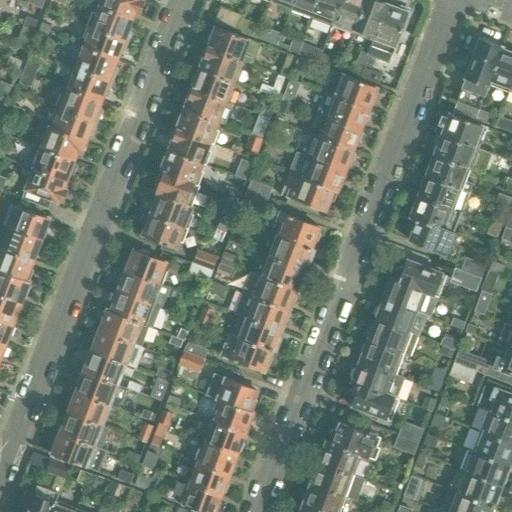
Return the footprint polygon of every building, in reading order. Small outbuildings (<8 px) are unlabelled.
[(100,0),(99,6),(133,18),(135,11),(139,11),(142,2),(140,0),(100,0)] [(269,0),(269,2),(290,10),(293,0),(269,0)] [(293,0),(290,10),(310,17),(316,0),(293,0)] [(316,0),(310,17),(331,26),(341,0),(316,0)] [(341,0),(331,26),(351,33),(363,0),(341,0)] [(354,30),(373,37),(374,38),(386,4),(376,0),(363,0),(351,33),(352,33),(354,30)] [(374,38),(373,37),(370,46),(392,54),(396,41),(399,42),(403,31),(401,30),(402,26),(403,26),(404,24),(405,25),(409,14),(408,13),(409,12),(406,11),(407,9),(401,7),(400,9),(396,7),(397,5),(391,3),(390,5),(388,4),(386,4),(374,38)] [(99,6),(91,26),(125,39),(125,38),(129,37),(133,28),(130,24),(133,18),(99,6)] [(214,22),(234,29),(238,17),(239,15),(220,7),(214,22)] [(26,17),(22,25),(33,29),(36,21),(26,17)] [(238,17),(234,29),(255,37),(260,26),(238,17)] [(51,27),(42,23),(36,38),(46,42),(51,27)] [(33,29),(22,25),(15,45),(25,49),(33,29)] [(91,26),(83,47),(117,59),(119,53),(123,53),(126,44),(124,41),(125,39),(91,26)] [(207,46),(207,47),(241,60),(249,39),(215,26),(211,36),(208,36),(205,43),(207,46)] [(298,53),(301,44),(302,42),(294,38),(289,49),(289,50),(298,54),(298,53)] [(468,72),(453,109),(453,110),(474,119),(478,108),(488,83),(487,83),(501,47),(480,39),(471,62),(469,62),(466,69),(468,72)] [(309,57),(318,60),(321,53),(321,51),(301,44),(298,53),(309,57)] [(83,47),(75,67),(109,80),(109,79),(113,78),(117,69),(114,66),(117,59),(83,47)] [(200,67),(199,68),(233,81),(241,60),(207,47),(204,56),(200,57),(197,64),(200,67)] [(488,83),(508,91),(511,81),(511,51),(509,53),(501,50),(502,48),(501,47),(487,83),(488,83)] [(278,61),(289,65),(290,65),(293,56),(282,52),(278,61)] [(321,53),(318,60),(319,60),(330,64),(332,57),(322,53),(321,53)] [(7,65),(17,69),(18,69),(21,61),(10,57),(7,65)] [(298,57),(295,67),(308,72),(311,63),(298,57)] [(27,60),(23,71),(34,76),(39,64),(27,60)] [(349,73),(360,77),(364,67),(355,64),(353,63),(349,73)] [(75,67),(67,89),(101,101),(103,95),(107,94),(111,85),(108,82),(109,80),(75,67)] [(364,67),(360,77),(377,84),(381,74),(369,69),(364,67)] [(192,87),(191,88),(225,101),(233,81),(199,68),(196,76),(192,77),(189,85),(192,87)] [(34,76),(23,71),(19,83),(30,87),(34,76)] [(342,75),(334,96),(368,109),(371,101),(375,100),(377,93),(375,90),(376,88),(342,75)] [(281,85),(273,81),(268,95),(276,98),(281,85)] [(0,82),(0,97),(6,100),(11,86),(0,82)] [(184,108),(183,110),(217,122),(225,101),(191,88),(188,97),(184,98),(182,105),(184,108)] [(67,89),(59,109),(93,122),(94,120),(98,119),(101,110),(99,107),(101,101),(67,89)] [(285,91),(281,100),(291,103),(294,95),(285,91)] [(317,112),(327,116),(360,129),(363,121),(367,121),(370,113),(367,110),(368,109),(334,96),(325,92),(317,112)] [(280,124),(283,125),(286,126),(293,104),(291,103),(281,100),(274,121),(280,124)] [(24,110),(11,105),(8,113),(21,118),(24,110)] [(263,105),(260,113),(269,116),(272,108),(263,105)] [(474,119),(483,122),(487,111),(478,108),(474,119)] [(48,126),(47,128),(85,142),(88,136),(92,135),(95,126),(93,123),(93,122),(59,109),(52,128),(48,126)] [(176,129),(175,130),(209,143),(217,122),(183,110),(180,118),(176,119),(174,126),(176,129)] [(269,116),(260,113),(255,125),(264,129),(269,116)] [(445,128),(443,134),(477,147),(484,127),(451,114),(450,116),(446,117),(443,125),(445,128)] [(327,116),(319,136),(352,149),(355,142),(359,141),(362,134),(359,131),(360,129),(327,116)] [(495,127),(502,130),(511,133),(511,121),(506,119),(499,116),(495,127)] [(274,121),(266,141),(273,144),(280,124),(274,121)] [(3,126),(0,132),(0,133),(10,138),(13,130),(3,126)] [(47,128),(40,148),(73,161),(76,154),(81,153),(85,142),(47,128)] [(168,150),(167,151),(201,164),(209,143),(175,130),(172,139),(169,139),(166,147),(168,150)] [(438,149),(435,156),(468,169),(477,147),(443,134),(442,137),(439,138),(435,146),(438,149)] [(245,148),(256,152),(258,153),(263,140),(250,135),(245,148)] [(304,146),(301,154),(344,171),(347,162),(351,162),(354,154),(352,150),(352,149),(319,136),(314,149),(304,146)] [(40,148),(32,169),(66,182),(68,175),(72,175),(76,166),(73,162),(73,161),(40,148)] [(160,170),(159,171),(193,184),(201,164),(167,151),(164,159),(161,160),(158,167),(160,170)] [(298,153),(290,173),(299,176),(299,178),(336,192),(337,189),(341,188),(344,181),(341,178),(344,171),(301,154),(298,153)] [(258,162),(265,164),(269,166),(272,158),(261,154),(258,162)] [(430,170),(427,177),(460,190),(468,193),(471,185),(464,182),(468,169),(435,156),(434,158),(431,159),(427,167),(430,170)] [(234,176),(244,180),(250,164),(241,160),(234,176)] [(66,182),(32,169),(24,189),(58,202),(58,201),(62,201),(66,192),(63,189),(66,182)] [(155,191),(155,192),(186,204),(193,184),(159,171),(153,189),(155,191)] [(299,176),(290,173),(282,194),(325,211),(328,201),(333,201),(336,192),(299,178),(299,176)] [(421,191),(419,196),(453,209),(460,190),(427,177),(426,179),(422,180),(419,188),(421,191)] [(250,181),(246,192),(267,200),(271,189),(250,181)] [(224,196),(228,197),(237,201),(238,201),(241,191),(227,186),(224,196)] [(150,213),(184,226),(191,206),(186,204),(155,192),(154,193),(157,194),(154,202),(151,203),(148,210),(150,213)] [(267,200),(246,192),(242,203),(262,211),(267,200)] [(495,203),(508,208),(511,199),(499,195),(495,203)] [(414,211),(411,217),(453,233),(461,212),(453,209),(419,196),(418,199),(415,200),(412,208),(414,211)] [(237,201),(228,197),(223,211),(232,214),(237,201)] [(6,226),(41,239),(42,239),(41,237),(45,236),(48,228),(45,225),(48,218),(10,204),(2,225),(6,226)] [(281,223),(277,235),(311,247),(312,243),(316,243),(319,235),(317,232),(319,227),(280,212),(277,221),(281,223)] [(184,226),(150,213),(149,215),(146,216),(143,223),(145,226),(142,235),(175,248),(184,226)] [(488,223),(490,224),(500,228),(503,220),(491,215),(488,223)] [(453,233),(411,217),(411,218),(417,220),(416,222),(415,222),(414,222),(412,222),(411,222),(410,223),(409,224),(408,225),(408,227),(408,228),(408,229),(408,231),(409,232),(410,233),(412,233),(409,240),(454,258),(458,247),(449,244),(453,233)] [(216,230),(224,233),(229,221),(221,218),(216,230)] [(500,228),(490,224),(487,234),(496,237),(500,228)] [(6,226),(0,242),(0,248),(32,260),(35,252),(39,252),(42,243),(40,240),(41,239),(6,226)] [(227,242),(236,245),(237,245),(243,232),(233,228),(227,242)] [(511,231),(505,229),(501,239),(511,243),(511,231)] [(277,235),(269,255),(303,268),(305,261),(308,262),(313,251),(310,250),(311,247),(277,235)] [(0,248),(0,272),(28,283),(32,271),(29,268),(32,260),(0,248)] [(124,270),(124,271),(157,283),(161,285),(169,263),(134,249),(131,257),(129,257),(126,258),(123,266),(126,269),(124,270)] [(188,273),(206,280),(210,270),(211,271),(216,258),(197,251),(188,273)] [(269,255),(261,275),(295,288),(296,287),(299,286),(302,278),(300,276),(303,268),(269,255)] [(465,259),(461,271),(480,279),(485,267),(465,259)] [(392,279),(433,295),(438,284),(442,285),(445,275),(406,260),(403,267),(402,267),(400,267),(399,267),(398,268),(396,269),(396,270),(395,271),(395,272),(395,274),(395,275),(396,276),(396,277),(398,278),(399,279),(398,281),(392,279)] [(220,261),(216,272),(229,277),(233,266),(222,262),(220,261)] [(492,262),(489,271),(498,274),(500,275),(504,266),(492,262)] [(480,279),(461,271),(455,269),(451,281),(475,291),(480,279)] [(121,284),(118,291),(149,304),(160,308),(168,288),(161,285),(157,283),(124,271),(125,272),(121,273),(118,280),(119,283),(121,284)] [(489,271),(486,279),(481,291),(490,295),(498,274),(489,271)] [(0,296),(20,304),(23,295),(27,294),(30,286),(27,283),(28,283),(0,272),(0,296)] [(261,275),(253,296),(287,310),(290,302),(293,302),(296,294),(294,291),(295,288),(261,275)] [(387,293),(384,300),(418,313),(425,292),(433,295),(392,279),(391,281),(388,282),(385,290),(387,293)] [(106,311),(138,323),(145,326),(149,317),(145,316),(149,304),(118,291),(117,293),(116,292),(113,293),(110,301),(111,304),(113,304),(110,311),(107,310),(106,311)] [(490,295),(481,291),(473,312),(482,315),(490,295)] [(0,296),(0,319),(12,324),(15,315),(19,315),(22,307),(20,304),(0,296)] [(253,296),(245,317),(279,330),(282,323),(285,322),(288,314),(286,312),(287,310),(253,296)] [(377,318),(376,320),(410,333),(418,313),(384,300),(381,307),(378,307),(375,316),(377,318)] [(202,309),(197,321),(206,324),(210,312),(202,309)] [(101,323),(98,331),(130,344),(134,345),(137,336),(134,335),(138,323),(106,311),(106,312),(105,311),(101,312),(99,320),(100,323),(101,323)] [(245,317),(237,338),(271,351),(272,349),(275,350),(279,338),(276,337),(279,330),(245,317)] [(451,325),(461,329),(464,322),(453,318),(451,325)] [(0,319),(0,343),(4,345),(7,336),(11,335),(14,327),(12,324),(0,319)] [(368,341),(402,354),(410,357),(418,336),(410,333),(376,320),(374,327),(370,328),(367,336),(369,339),(368,341)] [(457,340),(461,329),(451,325),(446,336),(457,340)] [(184,340),(187,332),(181,329),(177,337),(183,340),(184,340)] [(91,352),(122,364),(126,365),(129,357),(126,355),(130,344),(98,331),(98,332),(97,332),(94,333),(91,340),(92,343),(94,344),(91,352)] [(271,351),(237,338),(227,334),(219,355),(263,372),(265,366),(269,366),(272,358),(270,355),(271,351)] [(169,343),(179,348),(182,340),(172,336),(169,343)] [(363,355),(361,362),(394,374),(402,354),(368,341),(368,343),(364,343),(361,352),(363,355)] [(188,342),(184,351),(203,359),(204,359),(208,350),(188,342)] [(440,355),(451,359),(454,351),(443,347),(440,355)] [(511,351),(507,349),(503,360),(498,359),(496,365),(491,364),(486,376),(511,385),(511,351)] [(86,364),(83,372),(115,385),(118,386),(121,377),(118,376),(122,364),(91,352),(89,351),(86,353),(83,360),(85,363),(86,364)] [(203,359),(184,351),(183,351),(178,364),(198,372),(203,359)] [(458,351),(454,363),(474,371),(486,376),(491,364),(458,351)] [(354,380),(353,382),(394,398),(394,397),(387,394),(394,374),(361,362),(358,368),(355,369),(351,377),(354,380)] [(474,371),(454,363),(449,375),(470,383),(474,371)] [(157,376),(169,381),(171,372),(159,367),(155,376),(157,376)] [(434,368),(431,378),(427,388),(439,392),(446,372),(434,368)] [(107,405),(110,406),(118,409),(121,402),(126,389),(118,386),(115,385),(83,372),(78,373),(75,381),(77,384),(78,385),(75,393),(74,392),(73,393),(107,405)] [(214,398),(217,400),(252,413),(256,401),(253,397),(256,390),(219,375),(213,373),(205,395),(214,398)] [(161,401),(169,381),(157,376),(149,397),(161,401)] [(129,382),(126,389),(138,394),(141,386),(129,382)] [(394,398),(353,382),(352,383),(358,385),(357,387),(356,386),(354,386),(353,387),(352,387),(351,388),(350,389),(350,390),(349,392),(349,393),(350,394),(350,396),(351,397),(352,398),(353,398),(350,405),(390,420),(394,410),(390,409),(394,398)] [(487,410),(511,419),(511,395),(495,389),(484,385),(476,406),(487,410)] [(71,405),(67,413),(99,425),(103,426),(106,418),(102,416),(107,405),(73,393),(71,394),(68,402),(69,404),(71,405)] [(443,394),(439,405),(449,409),(454,398),(443,394)] [(166,403),(177,407),(180,400),(169,396),(166,403)] [(422,407),(432,411),(435,401),(426,398),(422,407)] [(217,400),(210,419),(244,432),(247,424),(251,424),(254,417),(251,414),(252,413),(217,400)] [(118,409),(131,413),(133,407),(121,402),(118,409)] [(149,420),(152,413),(143,410),(140,417),(149,420)] [(159,422),(168,426),(173,414),(163,410),(158,422),(159,422)] [(491,413),(483,432),(511,442),(511,419),(487,410),(486,411),(491,413)] [(62,426),(59,434),(95,447),(101,449),(109,429),(103,426),(99,425),(67,413),(67,414),(66,413),(63,414),(60,422),(61,425),(62,426)] [(435,414),(431,425),(441,429),(445,418),(435,414)] [(210,419),(202,441),(236,454),(237,452),(240,451),(243,444),(241,441),(244,432),(210,419)] [(159,422),(154,434),(163,437),(168,426),(159,422)] [(137,440),(145,443),(146,444),(153,427),(144,423),(137,440)] [(326,442),(360,455),(367,458),(372,459),(374,460),(379,449),(376,448),(376,447),(379,437),(339,423),(337,430),(335,430),(334,430),(333,430),(331,431),(330,432),(329,433),(329,434),(329,435),(329,437),(329,438),(330,439),(331,440),(332,441),(332,443),(326,441),(326,442)] [(402,423),(398,435),(418,442),(423,431),(402,423)] [(511,442),(483,432),(476,453),(508,465),(511,456),(511,442)] [(87,468),(95,471),(98,472),(106,452),(103,450),(101,449),(95,447),(59,434),(58,433),(55,435),(52,443),(53,446),(55,446),(52,453),(51,454),(87,468)] [(163,437),(154,434),(151,443),(160,447),(163,437)] [(418,442),(398,435),(393,446),(413,454),(418,442)] [(427,435),(423,444),(435,448),(438,439),(427,435)] [(202,441),(194,461),(228,474),(229,472),(233,472),(235,465),(233,462),(236,454),(202,441)] [(319,461),(318,463),(352,475),(360,455),(326,442),(323,450),(320,450),(317,458),(319,461)] [(127,450),(125,458),(137,463),(140,455),(127,450)] [(147,452),(142,464),(153,468),(158,456),(147,452)] [(476,453),(468,473),(500,486),(500,484),(504,483),(507,476),(505,473),(508,465),(476,453)] [(419,455),(415,464),(427,468),(430,460),(419,455)] [(50,458),(50,459),(45,471),(65,478),(69,466),(50,458)] [(194,461),(186,482),(220,495),(221,493),(225,492),(227,485),(225,482),(228,474),(194,461)] [(310,483),(344,496),(356,501),(364,480),(352,475),(318,463),(315,470),(312,471),(309,479),(311,482),(310,483)] [(125,464),(121,473),(119,479),(129,483),(135,468),(125,464)] [(81,471),(77,481),(85,485),(89,474),(81,471)] [(468,473),(460,494),(493,506),(493,504),(496,503),(499,496),(497,493),(500,486),(468,473)] [(411,475),(403,496),(414,500),(422,480),(411,475)] [(134,486),(147,491),(151,481),(137,476),(134,486)] [(400,493),(403,485),(402,484),(393,481),(390,489),(399,492),(400,493)] [(220,495),(186,482),(178,503),(202,511),(217,511),(219,506),(217,503),(220,495)] [(303,502),(302,504),(323,511),(337,511),(344,496),(310,483),(307,491),(304,491),(301,499),(303,502)] [(51,511),(55,501),(56,501),(59,493),(36,485),(33,494),(29,492),(23,508),(27,509),(26,511),(51,511)] [(460,494),(452,511),(492,511),(494,510),(492,507),(493,506),(460,494)] [(74,511),(76,509),(56,501),(55,501),(51,511),(74,511)] [(392,511),(395,505),(394,505),(383,501),(380,509),(388,511),(392,511)]
